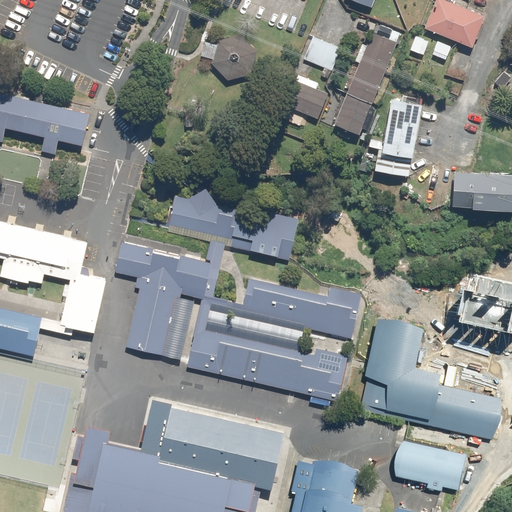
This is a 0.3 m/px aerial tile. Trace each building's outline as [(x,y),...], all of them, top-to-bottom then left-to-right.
[(487,14),(454,0),(437,0),(427,25),(473,45),(487,14)] [(400,31),(379,23),(376,31),(374,30),(350,92),(373,101),(400,31)] [(253,71),(257,50),(241,35),(220,40),(213,63),(229,79),(253,71)] [(314,35),(305,58),(333,70),(343,47),(314,35)] [(424,53),(429,40),(417,35),(412,48),(424,53)] [(446,58),(451,46),(439,40),(433,52),(446,58)] [(329,92),(299,80),(288,105),(319,118),(329,92)] [(0,89),(0,139),(5,141),(8,127),(45,135),(42,149),(57,153),(60,139),(82,144),(90,110),(0,89)] [(363,127),(367,128),(374,110),(370,109),(372,104),(347,95),(336,125),(361,134),(363,127)] [(369,146),(380,147),(376,168),(411,174),(423,100),(406,97),(406,99),(392,97),(385,140),(370,137),(369,146)] [(372,157),(362,156),(359,169),(369,170),(372,157)] [(511,172),(455,170),(454,203),(511,205),(511,172)] [(291,257),(299,220),(214,201),(215,194),(192,189),(191,195),(178,192),(169,229),(291,257)] [(0,218),(0,247),(8,249),(2,276),(43,284),(46,271),(72,276),(62,321),(94,328),(104,277),(83,273),(91,237),(0,218)] [(141,282),(126,346),(161,354),(175,291),(210,299),(219,260),(123,238),(115,276),(135,281),(141,282)] [(511,283),(469,274),(459,323),(511,333),(511,283)] [(251,275),(242,312),(352,338),(363,294),(330,286),(329,293),(251,275)] [(0,345),(34,353),(43,314),(0,305),(0,345)] [(380,315),(361,412),(498,438),(506,398),(443,386),(446,372),(431,369),(433,360),(420,357),(427,324),(380,315)] [(197,326),(188,364),(337,399),(348,353),(317,345),(315,355),(197,326)] [(172,402),(160,452),(272,477),(284,426),(172,402)] [(257,511),(265,477),(81,435),(63,511),(257,511)] [(478,451),(402,436),(394,477),(469,492),(478,451)] [(318,464),(305,461),(292,511),(368,511),(369,508),(356,505),(365,469),(319,458),(318,464)]
